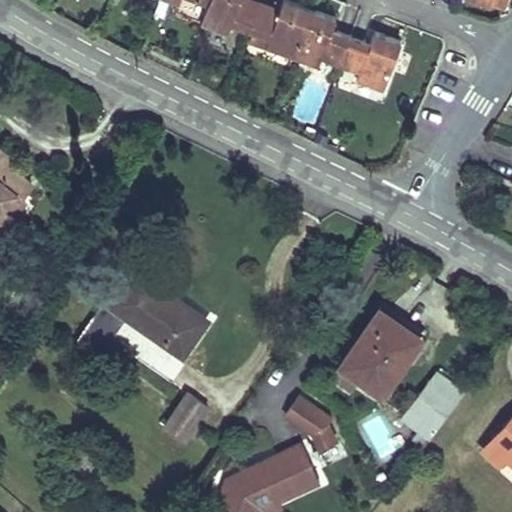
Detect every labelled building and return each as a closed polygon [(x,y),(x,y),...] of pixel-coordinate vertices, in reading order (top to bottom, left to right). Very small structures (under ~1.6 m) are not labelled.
[(210,0),(208,5),(202,24),(229,33),(232,25),(250,32),(261,3),(253,0),(210,0)] [(261,3),(250,32),(253,32),(269,38),(266,47),(292,56),(310,8),(286,0),(283,0),(280,9),(261,3)] [(482,0),(504,8),(507,0),(482,0)] [(310,8),(292,56),(318,66),(322,57),(341,64),(351,35),(332,29),(336,18),(310,8)] [(351,35),(341,64),(361,71),(357,80),(384,90),(402,41),(375,31),(371,42),(351,35)] [(250,41),(266,47),(269,38),(253,32),(250,41)] [(0,230),(14,213),(4,205),(15,190),(21,196),(32,182),(9,165),(6,169),(0,165),(0,149),(1,149),(2,147),(0,145),(0,230)] [(14,159),(1,149),(0,149),(0,165),(6,169),(9,165),(14,159)] [(21,196),(15,190),(4,205),(14,213),(25,198),(21,196)] [(133,267),(109,302),(105,298),(78,338),(100,354),(127,315),(183,354),(206,320),(165,292),(166,290),(133,267)] [(380,306),(342,362),(382,390),(420,335),(380,306)] [(511,311),(510,310),(501,325),(511,331),(511,311)] [(436,369),(401,417),(429,437),(465,389),(436,369)] [(160,426),(185,441),(208,404),(183,389),(160,426)] [(336,419),(300,394),(285,413),(311,431),(322,456),(348,447),(336,419)] [(511,415),(482,448),(499,463),(506,455),(511,460),(511,415)] [(99,454),(80,441),(68,459),(87,472),(99,454)] [(301,442),(250,466),(256,480),(248,483),(226,476),(214,511),(260,511),(262,508),(279,499),(320,481),(301,442)] [(103,448),(95,443),(92,448),(99,454),(103,448)] [(87,472),(68,459),(61,470),(81,482),(87,472)] [(250,466),(226,476),(248,483),(256,480),(250,466)] [(262,508),(260,511),(268,511),(282,506),(279,499),(262,508)]
